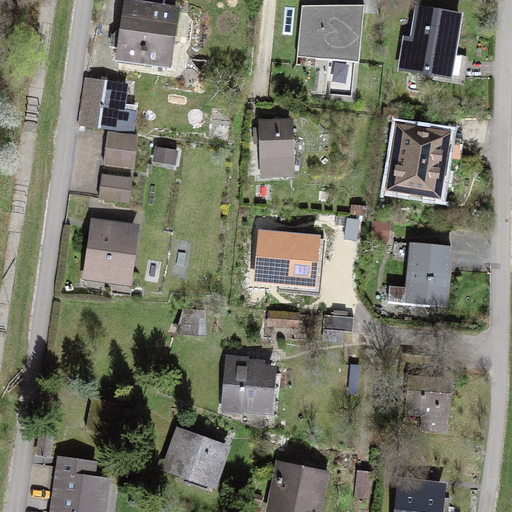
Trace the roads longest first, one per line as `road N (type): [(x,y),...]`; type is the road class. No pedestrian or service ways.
road 1 (residential): [(86,0),(14,511)]
road 2 (residential): [(511,0),(484,511)]
